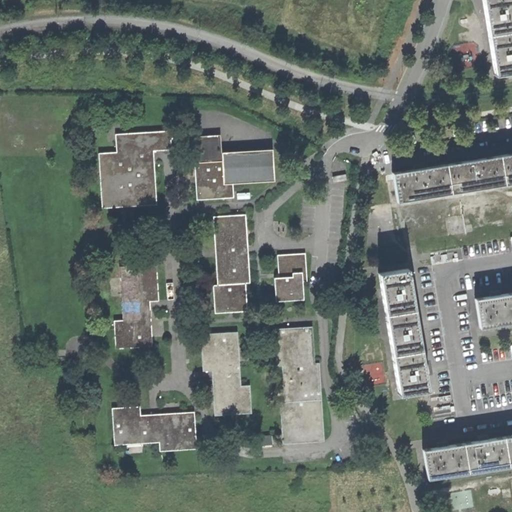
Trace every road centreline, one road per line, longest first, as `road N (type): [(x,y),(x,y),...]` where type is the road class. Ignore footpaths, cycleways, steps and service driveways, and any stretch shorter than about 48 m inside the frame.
road 1 (residential): [(511,415),(465,421),(444,281),(448,273),(511,259)]
road 2 (residential): [(440,0),(400,100),(374,137)]
road 3 (residential): [(374,137),(397,151),(511,134)]
